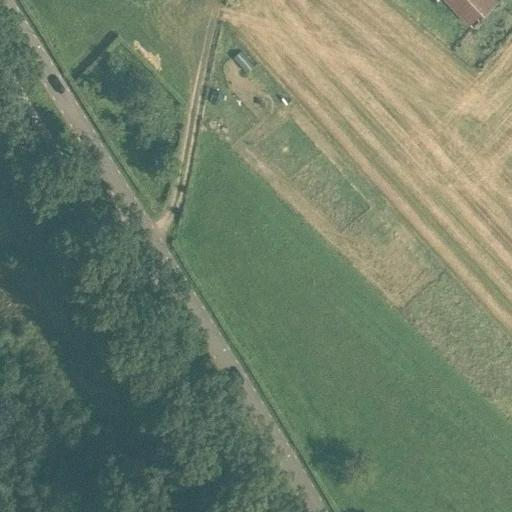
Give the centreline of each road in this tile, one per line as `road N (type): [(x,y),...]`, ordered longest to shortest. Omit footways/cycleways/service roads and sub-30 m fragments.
road 1 (tertiary): [(314,511),(3,0)]
road 2 (track): [(153,241),(174,204),(219,0)]
road 3 (track): [(0,104),(83,246),(106,265)]
road 4 (track): [(0,197),(39,256),(67,264),(120,259)]
